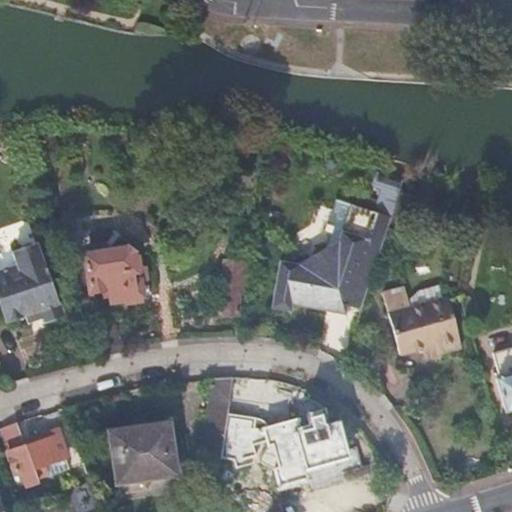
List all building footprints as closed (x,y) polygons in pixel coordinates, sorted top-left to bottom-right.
[(62,152),(54,129),(31,136),(39,159),(62,152)] [(373,212),(390,217),(402,182),(385,177),(373,212)] [(390,217),(335,201),(327,230),(340,234),(390,217)] [(390,217),(340,234),(335,245),(298,266),(278,262),(270,311),(288,314),(289,306),(345,317),(347,308),(360,310),(390,217)] [(130,256),(124,250),(76,256),(82,300),(103,297),(105,309),(121,307),(123,309),(140,306),(142,300),(136,260),(130,256)] [(54,308),(39,268),(34,251),(8,260),(12,272),(0,275),(0,312),(5,325),(23,319),(38,314),(42,323),(48,325),(59,320),(60,314),(59,311),(57,308),(54,308)] [(246,297),(248,263),(223,262),(220,320),(239,321),(240,296),(246,297)] [(436,344),(439,353),(463,347),(450,298),(441,300),(437,285),(416,290),(410,299),(407,287),(385,292),(400,353),(422,347),(436,344)] [(38,314),(23,319),(28,322),(42,323),(38,314)] [(108,355),(124,351),(113,321),(97,327),(107,355),(108,355)] [(424,358),(439,353),(436,344),(422,347),(424,358)] [(496,380),(506,414),(511,412),(511,349),(493,355),(500,379),(496,380)] [(209,379),(208,379),(197,456),(219,459),(230,378),(225,378),(209,379)] [(299,473),(344,460),(334,424),(308,431),(305,420),(293,424),(292,421),(258,429),(263,448),(250,463),(269,471),(272,489),(274,489),(302,481),(299,473)] [(16,423),(0,428),(0,434),(7,454),(14,475),(21,473),(26,486),(38,482),(36,478),(45,474),(42,465),(65,457),(66,457),(57,430),(23,442),(16,423)] [(110,430),(116,484),(175,477),(169,423),(110,430)] [(45,474),(46,476),(69,468),(65,457),(42,465),(45,474)]
